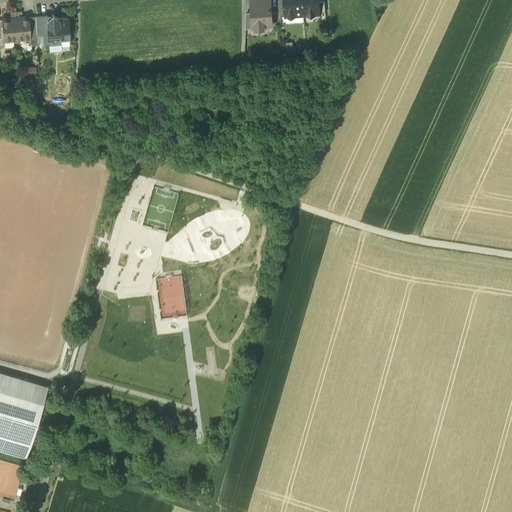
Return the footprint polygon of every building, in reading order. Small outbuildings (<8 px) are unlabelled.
[(270,0),(250,0),(252,15),(253,29),(266,28),(266,26),(272,26),(272,19),(273,18),(273,14),(271,13),(270,0)] [(283,0),(284,0),(285,16),(303,15),(302,0),(283,0)] [(318,0),(302,0),(303,15),(319,14),(318,2),(318,0)] [(10,17),(2,18),(3,36),(3,37),(4,37),(5,40),(9,39),(10,37),(13,36),(13,41),(16,40),(14,10),(10,10),(10,17)] [(27,16),(18,17),(18,10),(14,10),(16,40),(19,40),(19,36),(22,36),(23,38),(27,38),(28,35),(29,35),(29,34),(27,16)] [(58,18),(52,13),(49,17),(47,20),(49,42),(61,41),(61,44),(69,43),(69,41),(69,40),(67,17),(58,18)] [(34,15),(27,16),(29,34),(36,33),(35,15),(34,15)] [(47,15),(35,15),(36,33),(41,33),(42,43),(49,42),(47,20),(49,17),(47,15)] [(36,73),(35,63),(25,63),(25,73),(36,73)] [(48,385),(0,370),(0,447),(26,456),(48,385)] [(34,468),(24,465),(21,476),(31,479),(34,468)]
